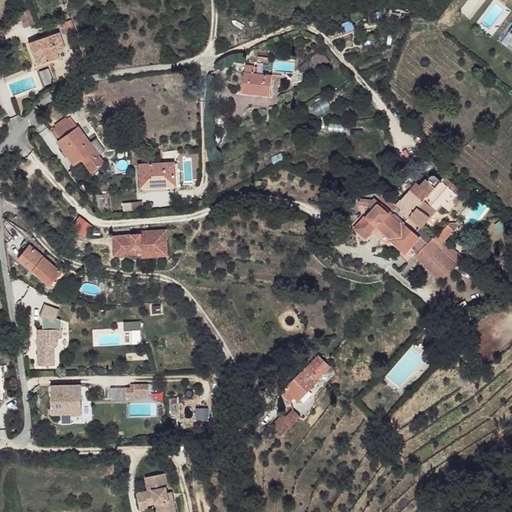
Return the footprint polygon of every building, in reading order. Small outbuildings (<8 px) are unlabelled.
[(19,12),(25,27),(36,22),(30,7),(19,12)] [(72,21),(68,23),(73,33),(77,32),(72,21)] [(63,31),(31,40),(38,64),(60,57),(59,52),(67,49),(63,31)] [(272,76),(245,72),(242,92),(259,93),(260,92),(270,92),(272,76)] [(79,127),(62,140),(79,161),(85,156),(89,161),(99,152),(97,150),(79,127)] [(174,162),(141,164),(142,185),(175,183),(174,162)] [(434,176),(428,183),(434,188),(439,181),(434,176)] [(425,181),(419,189),(426,197),(434,188),(428,183),(425,181)] [(451,191),(439,181),(434,188),(426,197),(439,205),(451,191)] [(426,197),(419,189),(410,201),(417,208),(423,201),(426,197)] [(456,197),(451,191),(439,205),(448,211),(452,206),(450,204),(456,197)] [(439,205),(426,197),(423,201),(435,211),(439,206),(439,205)] [(435,211),(423,201),(417,208),(410,201),(401,210),(400,213),(407,219),(409,217),(421,228),(435,211)] [(392,218),(378,207),(368,219),(377,227),(390,239),(401,225),(392,218)] [(405,224),(394,215),(392,218),(401,225),(390,239),(389,241),(404,253),(418,236),(404,225),(405,224)] [(368,219),(365,217),(355,230),(366,240),(377,227),(368,219)] [(143,233),(116,235),(117,253),(138,252),(138,250),(163,249),(163,239),(170,238),(170,228),(143,230),(143,233)] [(430,234),(423,230),(418,236),(404,253),(400,255),(409,263),(414,255),(430,234)] [(444,239),(438,233),(434,236),(441,243),(444,239)] [(434,236),(430,234),(414,255),(415,257),(434,236)] [(434,236),(415,257),(422,263),(436,248),(441,243),(434,236)] [(163,249),(138,250),(138,252),(138,256),(167,254),(171,250),(170,238),(163,239),(163,249)] [(460,260),(441,243),(436,248),(455,266),(460,260)] [(30,246),(19,259),(32,271),(43,257),(30,246)] [(43,257),(32,271),(50,286),(61,273),(43,257)] [(61,326),(36,326),(36,363),(52,363),(52,343),(56,343),(56,335),(60,336),(61,326)] [(300,374),(312,384),(319,376),(307,365),(300,374)] [(300,374),(299,373),(293,379),(308,392),(314,386),(312,384),(300,374)] [(308,392),(293,379),(274,401),(285,411),(289,414),(308,392)] [(122,384),(123,396),(149,395),(148,383),(122,384)] [(79,384),(48,384),(48,412),(68,413),(68,414),(78,414),(79,384)] [(274,401),(271,406),(281,415),(285,411),(274,401)] [(273,429),(260,442),(270,451),(289,429),(283,423),(276,431),(273,429)] [(201,453),(187,454),(188,469),(201,468),(201,453)] [(148,496),(137,498),(140,511),(150,511),(148,506),(156,505),(157,511),(175,511),(172,496),(168,497),(167,492),(169,491),(166,477),(145,482),(148,496)]
